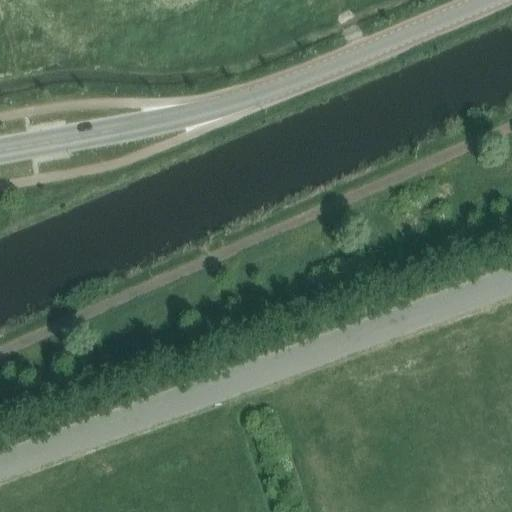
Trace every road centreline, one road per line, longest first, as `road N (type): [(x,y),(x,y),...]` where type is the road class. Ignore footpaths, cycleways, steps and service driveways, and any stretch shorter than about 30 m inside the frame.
road 1 (unclassified): [(511,287),(0,471)]
road 2 (secondary): [(5,155),(248,101),(486,0)]
